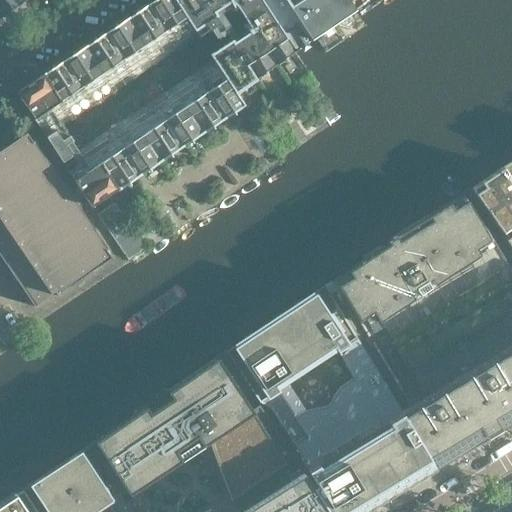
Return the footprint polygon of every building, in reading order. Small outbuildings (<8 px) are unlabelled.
[(0,0),(0,16),(22,2),(23,2),(23,1),(22,0),(0,0)] [(116,189),(243,104),(235,92),(235,91),(214,59),(213,60),(87,144),(79,150),(70,154),(64,145),(72,140),(68,135),(61,140),(55,131),(62,125),(71,119),(197,35),(197,34),(174,0),(153,0),(16,92),(91,205),(116,189)] [(294,50),(261,0),(174,0),(197,34),(197,35),(213,60),(214,59),(235,91),(294,50)] [(261,0),(294,50),(310,39),(284,0),(261,0)] [(284,0),(310,39),(353,9),(347,0),(284,0)] [(365,0),(347,0),(353,9),(365,0)] [(313,86),(295,59),(279,70),(296,97),(313,86)] [(111,259),(27,135),(26,132),(0,149),(0,256),(34,307),(55,292),(57,296),(111,259)] [(511,160),(468,191),(501,236),(511,253),(511,160)] [(511,341),(464,264),(479,254),(477,252),(492,243),(483,229),(462,194),(388,239),(389,242),(333,280),(412,410),(404,415),(434,466),(442,460),(511,418),(511,341)] [(147,245),(133,224),(129,226),(113,203),(97,214),(127,259),(147,245)] [(339,331),(342,329),(329,311),(327,313),(314,293),(225,351),(259,402),(270,408),(309,467),(306,469),(316,485),(312,486),(311,487),(326,511),(357,511),(434,466),(404,415),(403,416),(356,337),(347,342),(339,331)] [(123,411),(218,348),(220,342),(221,336),(219,331),(214,327),(209,325),(203,325),(108,389),(106,394),(106,400),(107,406),(112,409),(117,411),(123,411)] [(326,511),(311,487),(302,473),(259,405),(251,410),(217,357),(183,380),(93,441),(129,495),(209,442),(235,511),(211,511),(210,510),(206,511),(326,511)] [(130,511),(91,451),(26,494),(37,511),(130,511)] [(37,511),(26,494),(24,492),(22,489),(0,504),(0,511),(37,511)] [(125,503),(130,510),(140,504),(135,497),(125,503)]
